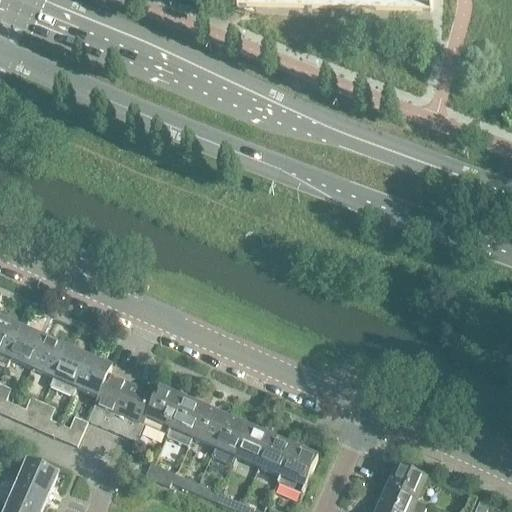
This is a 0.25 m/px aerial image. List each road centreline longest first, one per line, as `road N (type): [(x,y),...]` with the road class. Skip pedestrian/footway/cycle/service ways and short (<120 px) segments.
road 1 (secondary): [(0,49),(511,251)]
road 2 (secondary): [(511,200),(145,63),(10,3)]
road 3 (residential): [(0,250),(369,414)]
road 4 (residential): [(369,414),(511,477)]
